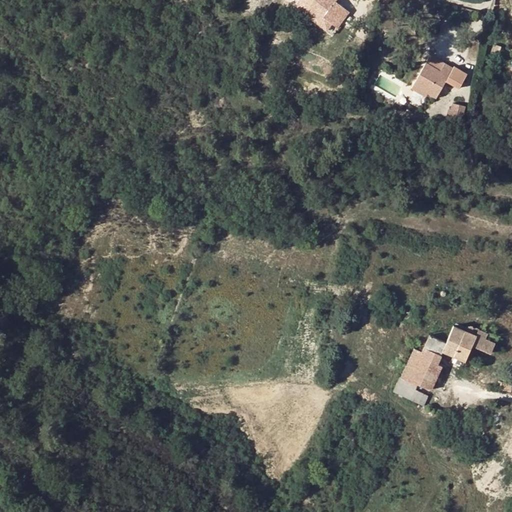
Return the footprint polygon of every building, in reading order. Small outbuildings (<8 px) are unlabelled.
[(299,0),(295,5),(318,22),(329,7),(320,0),(299,0)] [(451,68),(431,55),(410,87),(423,95),(426,91),(435,97),(451,68)] [(442,340),(428,334),(421,348),(428,352),(430,346),(461,360),(471,343),(490,351),(493,343),(450,325),(442,340)] [(426,356),(419,353),(396,403),(404,407),(411,391),(424,397),(431,382),(428,380),(432,370),(422,365),(426,356)] [(506,383),(494,380),(492,388),(504,391),(506,383)] [(421,403),(415,400),(410,410),(416,413),(421,403)]
